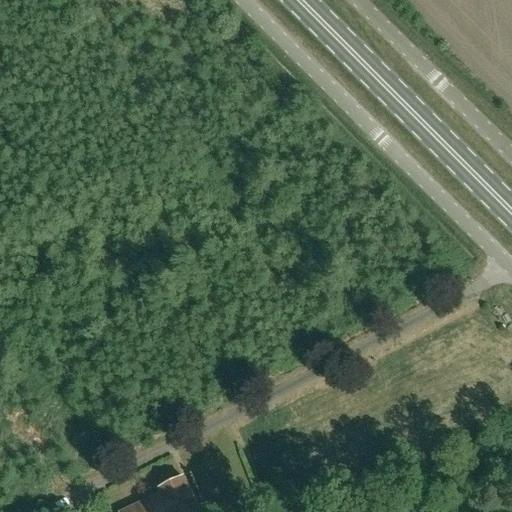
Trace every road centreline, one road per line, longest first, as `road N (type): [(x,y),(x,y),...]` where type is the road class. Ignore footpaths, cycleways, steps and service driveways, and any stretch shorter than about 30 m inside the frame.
road 1 (unclassified): [(511,271),(235,0)]
road 2 (primary): [(511,213),(299,0)]
road 3 (unclassified): [(511,155),(354,0)]
